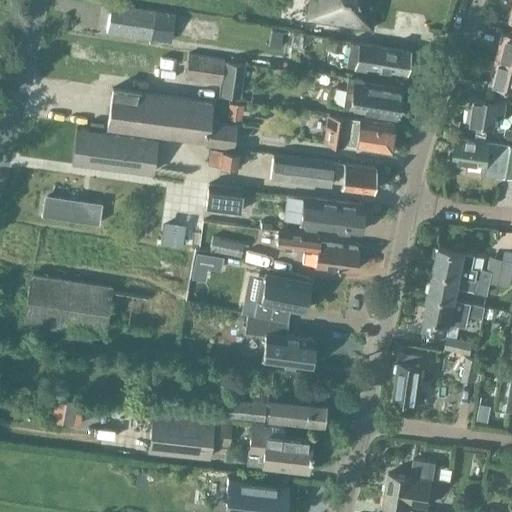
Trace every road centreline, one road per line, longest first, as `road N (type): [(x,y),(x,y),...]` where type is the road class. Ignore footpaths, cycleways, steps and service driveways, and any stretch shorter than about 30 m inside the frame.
road 1 (residential): [(364,424),(410,205)]
road 2 (residential): [(410,205),(472,0)]
road 3 (residential): [(0,161),(40,0)]
road 4 (residential): [(511,443),(364,424)]
